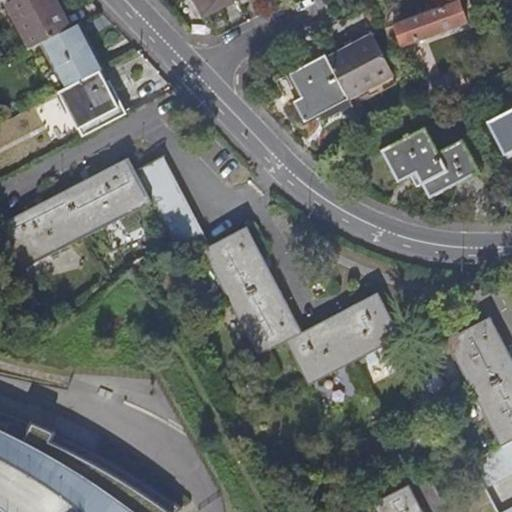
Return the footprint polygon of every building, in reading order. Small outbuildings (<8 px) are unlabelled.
[(20,0),(7,7),(29,50),(43,44),(68,31),(51,0),(20,0)] [(236,4),(233,0),(193,0),(204,21),(236,4)] [(432,0),(436,9),(458,0),(432,0)] [(467,23),(459,3),(394,28),(401,48),(467,23)] [(103,73),(79,26),(68,31),(43,44),(67,91),(100,74),(103,73)] [(395,77),(374,37),(328,60),(349,101),(395,77)] [(349,101),(328,60),(326,56),(290,76),(301,99),(293,103),(304,124),(349,101)] [(466,87),(460,73),(417,93),(422,108),(466,87)] [(126,116),(110,83),(106,86),(100,74),(67,91),(60,94),(83,138),(126,116)] [(511,114),(489,126),(506,160),(511,156),(511,114)] [(426,131),(382,154),(383,156),(384,155),(399,182),(397,183),(398,185),(411,178),(418,190),(423,187),(430,200),(480,175),(464,143),(439,156),(426,131)] [(135,174),(150,204),(182,264),(204,253),(210,249),(164,158),(135,174)] [(150,204),(135,174),(128,160),(94,177),(40,205),(0,226),(0,230),(21,272),(150,204)] [(210,249),(204,253),(259,360),(289,345),(303,337),(290,313),(262,258),(248,230),(210,249)] [(303,337),(289,345),(311,389),(402,341),(380,298),(361,307),(315,331),(303,337)] [(502,450),(511,444),(511,360),(508,353),(492,322),(448,344),(502,450)] [(0,511),(179,511),(150,491),(114,467),(69,443),(28,425),(0,413),(0,511)] [(511,444),(502,450),(471,466),(484,491),(511,476),(511,444)] [(420,511),(409,490),(366,511),(420,511)]
